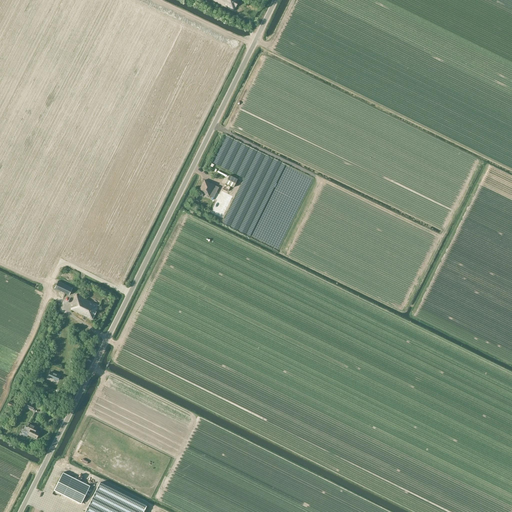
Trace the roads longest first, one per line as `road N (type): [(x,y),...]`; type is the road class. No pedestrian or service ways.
road 1 (unclassified): [(20,511),(275,0)]
road 2 (track): [(416,511),(115,362),(107,339)]
road 3 (track): [(87,413),(173,456),(195,420),(103,375)]
road 4 (track): [(164,511),(70,466),(53,472),(39,501)]
road 5 (track): [(52,278),(0,406)]
